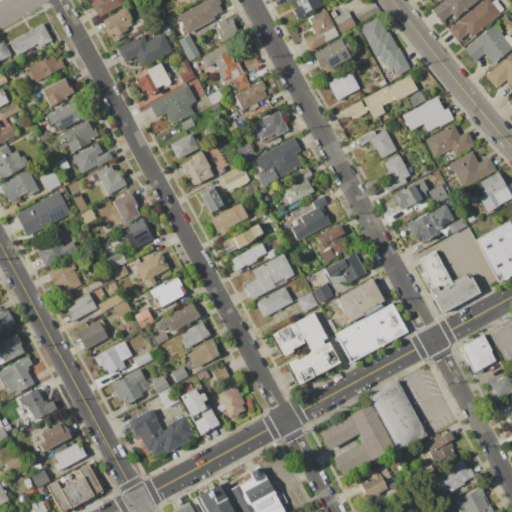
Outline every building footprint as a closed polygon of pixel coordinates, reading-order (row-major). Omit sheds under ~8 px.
[(97,12),(95,13),(89,2),(92,1),(91,0),(122,0),(124,3),(99,16),(97,12)] [(212,16),(213,19),(186,33),(176,16),(205,0),(218,0),(220,3),(218,4),(221,11),(212,16)] [(290,0),(320,0),(323,5),(297,19),(292,10),(295,8),(290,0)] [(479,0),(455,18),(452,14),(441,22),(431,9),(442,0),(479,0)] [(468,33),(457,41),(447,29),(484,0),(490,0),(492,2),(494,0),(497,0),(504,9),(500,12),(501,14),(471,37),(468,33)] [(122,33),(124,37),(114,42),(110,36),(108,37),(103,28),(105,27),(102,20),(125,7),(130,16),(127,18),(131,24),(126,27),(128,30),(122,33)] [(334,27),(338,36),(310,51),(303,38),(313,33),(311,30),(313,29),(306,18),(312,15),(313,16),(325,9),(335,27),(334,27)] [(330,12),(334,10),(337,16),(348,10),(356,26),(341,34),(330,12)] [(232,17),(236,25),(234,26),(238,32),(221,42),(214,28),(219,26),(216,22),(225,17),(226,20),(232,17)] [(379,56),(375,58),(359,27),(378,17),(387,33),(388,32),(397,48),(399,47),(410,69),(396,76),(392,69),(390,70),(385,60),(382,62),(379,56)] [(167,23),(173,34),(167,37),(161,27),(167,23)] [(9,41),(42,24),(51,40),(39,47),(38,45),(36,47),(34,44),(16,54),(9,41)] [(484,54),(474,62),(470,57),(467,56),(467,53),(463,49),(494,25),(504,37),(504,36),(505,35),(506,35),(507,35),(508,35),(509,36),(511,38),(511,48),(493,65),(484,54)] [(147,41),(163,33),(172,51),(141,67),(135,56),(124,63),(116,48),(142,33),(147,41)] [(189,34),(200,55),(189,61),(178,40),(189,34)] [(350,47),(354,55),(350,57),(350,58),(326,71),(324,66),(321,67),(313,52),(340,38),(340,39),(344,36),(348,43),(347,44),(349,48),(350,47)] [(0,41),(4,39),(12,55),(0,61),(0,41)] [(200,57),(228,42),(250,85),(238,91),(230,77),(222,81),(216,69),(218,68),(215,63),(206,68),(200,57)] [(511,53),(511,89),(504,81),(496,89),(484,76),(495,66),(496,67),(511,53)] [(56,61),(61,59),(65,67),(36,82),(34,79),(31,81),(27,72),(29,70),(28,67),(53,54),(56,61)] [(195,77),(182,83),(178,75),(184,72),(179,62),(186,59),(195,77)] [(170,81),(170,82),(169,84),(168,85),(167,86),(166,86),(164,86),(163,86),(162,85),(157,88),(158,91),(149,95),(146,90),(142,92),(135,79),(149,72),(148,69),(160,63),(164,70),(166,69),(170,76),(168,77),(170,81)] [(12,70),(16,68),(19,73),(15,75),(16,76),(10,79),(6,71),(11,69),(12,70)] [(327,83),(350,71),(360,89),(336,101),(327,83)] [(398,100),(398,101),(392,104),(391,101),(381,107),(385,113),(373,119),(362,99),(387,85),(388,86),(409,75),(417,90),(398,100)] [(66,96),(67,98),(50,107),(41,90),(64,78),(67,85),(70,83),(74,91),(66,96)] [(378,81),(384,78),(386,84),(381,87),(378,81)] [(262,81),(266,88),(264,90),(267,96),(241,110),(233,96),(262,81)] [(166,113),(156,119),(148,105),(187,84),(195,101),(189,104),(194,113),(172,125),(166,113)] [(212,105),(206,96),(218,89),(223,99),(218,102),(212,105)] [(408,97),(421,91),(426,101),(414,108),(408,97)] [(0,92),(2,96),(5,94),(9,102),(0,106),(0,92)] [(447,107),(454,120),(439,128),(438,125),(426,131),(422,124),(410,130),(402,115),(414,108),(426,101),(436,96),(443,109),(447,107)] [(54,123),(50,125),(45,115),(73,100),(83,118),(58,131),(54,123)] [(360,100),(367,112),(355,119),(349,106),(360,100)] [(0,110),(16,102),(20,110),(1,120),(0,118),(0,110)] [(251,124),(278,110),(288,129),(277,136),(274,132),(260,140),(259,137),(257,138),(254,132),(256,131),(251,124)] [(195,124),(183,131),(179,123),(191,117),(195,124)] [(89,140),(90,142),(73,152),(65,138),(60,141),(57,136),(87,119),(91,126),(93,125),(99,135),(89,140)] [(234,119),(238,127),(228,133),(223,125),(234,119)] [(0,126),(1,128),(10,124),(16,136),(0,144),(0,126)] [(451,149),(434,158),(424,139),(453,124),(459,135),(467,131),(475,146),(455,156),(451,149)] [(368,141),(361,145),(358,138),(373,130),(375,134),(385,129),(396,151),(380,159),(375,149),(373,151),(368,141)] [(28,133),(33,130),(36,135),(31,138),(28,133)] [(47,130),(51,137),(42,142),(38,135),(47,130)] [(198,147),(199,148),(176,160),(168,145),(190,133),(194,140),(197,138),(201,145),(198,147)] [(254,158),(293,137),(300,151),(296,153),(303,166),(261,188),(255,176),(259,174),(257,171),(260,170),(254,158)] [(256,155),(243,162),(236,148),(249,141),(256,155)] [(96,165),(81,173),(72,156),(97,142),(103,153),(109,150),(113,159),(97,167),(96,165)] [(0,147),(7,144),(11,153),(16,150),(20,157),(24,155),(28,164),(17,170),(18,171),(0,180),(0,147)] [(411,146),(413,150),(406,154),(404,150),(411,146)] [(193,159),(191,156),(201,151),(210,168),(209,168),(213,175),(194,186),(190,180),(192,179),(190,174),(185,177),(179,166),(193,159)] [(462,189),(448,163),(471,151),(477,163),(489,157),(496,171),(462,189)] [(390,182),(385,173),(387,172),(382,163),(398,154),(409,175),(404,178),(406,183),(387,193),(383,186),(390,182)] [(107,195),(98,180),(95,181),(94,180),(92,181),(89,176),(91,175),(90,173),(98,169),(98,171),(110,164),(113,171),(116,169),(118,173),(119,172),(126,185),(107,195)] [(219,176),(241,164),(250,180),(228,192),(219,176)] [(306,176),(300,179),(296,173),(308,167),(312,175),(307,178),(306,176)] [(0,188),(0,183),(11,178),(12,179),(28,171),(37,187),(30,190),(32,194),(24,198),(22,195),(9,202),(5,194),(3,194),(0,188)] [(63,186),(58,189),(49,193),(42,179),(56,172),(61,181),(63,186)] [(486,195),(485,195),(484,195),(483,195),(483,194),(482,194),(482,193),(482,192),(482,191),(483,190),(483,189),(479,182),(498,172),(507,188),(501,192),(502,194),(489,201),(486,195)] [(287,193),(284,188),(300,179),(306,176),(307,178),(314,192),(289,205),(284,195),(287,193)] [(63,186),(61,181),(66,178),(69,183),(63,186)] [(407,206),(405,201),(397,206),(391,195),(421,179),(427,190),(424,191),(427,195),(424,197),(425,199),(419,203),(418,200),(407,206)] [(441,184),(448,197),(434,205),(427,191),(441,184)] [(201,190),(209,185),(210,187),(214,185),(225,205),(210,213),(207,206),(205,207),(201,200),(203,200),(199,193),(202,191),(201,190)] [(58,191),(69,213),(27,236),(15,214),(58,191)] [(134,206),(140,216),(124,224),(111,201),(130,191),(137,204),(134,206)] [(261,195),(267,192),(271,200),(265,202),(261,195)] [(71,197),(80,193),(88,208),(79,212),(71,197)] [(311,202),(323,195),(326,202),(321,205),(315,208),(311,202)] [(104,200),(107,204),(100,208),(98,203),(104,200)] [(240,202),(247,217),(228,227),(230,230),(220,235),(219,232),(217,233),(209,219),(214,216),(213,213),(221,209),(223,211),(240,202)] [(321,205),(329,220),(296,238),(291,228),(300,223),(298,218),(315,208),(321,205)] [(405,224),(412,220),(413,221),(428,212),(428,214),(445,205),(453,219),(443,225),(444,226),(437,230),(439,234),(422,243),(420,238),(416,240),(413,233),(411,234),(405,224)] [(90,208),(96,219),(85,225),(80,214),(90,208)] [(270,213),(278,209),(281,215),(273,219),(270,213)] [(475,219),(469,223),(464,214),(471,210),(475,219)] [(270,213),(273,219),(279,231),(267,237),(258,220),(263,217),(267,215),(270,213)] [(290,213),(293,219),(290,221),(290,222),(280,228),(275,219),(286,214),(286,215),(290,213)] [(446,225),(461,217),(465,225),(450,234),(446,225)] [(130,232),(127,227),(144,218),(147,224),(146,225),(153,238),(132,249),(124,235),(130,232)] [(474,239),(507,221),(511,229),(511,274),(497,282),(474,239)] [(227,240),(249,228),(257,223),(262,233),(254,237),(255,238),(234,250),(231,244),(230,245),(227,240)] [(334,256),(335,257),(324,263),(319,254),(323,251),(316,237),(323,233),(322,231),(328,228),(329,229),(339,224),(343,232),(339,234),(347,249),(334,256)] [(96,232),(100,238),(94,241),(90,235),(96,232)] [(44,267),(36,251),(38,249),(36,244),(54,235),(55,238),(58,237),(63,246),(72,241),(76,250),(44,267)] [(246,266),(246,265),(235,270),(232,266),(234,265),(231,258),(261,243),(267,240),(271,246),(264,249),(266,252),(263,254),(255,258),(256,261),(246,266)] [(274,248),(278,256),(267,261),(263,254),(266,252),(274,248)] [(427,289),(418,273),(424,270),(417,258),(433,249),(452,282),(453,282),(454,285),(448,288),(446,285),(438,290),(435,285),(427,289)] [(105,259),(122,250),(128,261),(111,270),(105,259)] [(138,273),(136,274),(133,268),(135,267),(134,266),(148,259),(147,257),(152,254),(153,256),(160,252),(168,268),(152,276),(155,283),(148,287),(144,281),(142,281),(138,273)] [(283,253),(295,274),(287,278),(288,281),(265,294),(264,293),(252,299),(244,284),(256,278),(252,270),(267,261),(278,256),(283,253)] [(341,268),(337,270),(338,272),(328,277),(323,268),(342,258),(343,259),(355,253),(366,273),(346,283),(342,276),(344,274),(341,268)] [(52,281),(51,281),(46,272),(70,259),(75,268),(73,269),(81,284),(60,295),(52,281)] [(123,265),(128,273),(115,280),(111,272),(123,265)] [(113,281),(107,284),(102,287),(97,278),(109,272),(113,281)] [(479,292),(470,276),(467,278),(465,275),(453,282),(454,285),(448,288),(446,285),(438,290),(435,285),(427,289),(440,313),(479,292)] [(156,298),(154,299),(149,291),(163,283),(164,285),(177,278),(185,294),(161,307),(156,298)] [(362,315),(348,323),(335,298),(372,279),(382,298),(384,296),(386,301),(380,304),(381,306),(363,316),(362,315)] [(113,281),(118,289),(111,293),(107,284),(113,281)] [(312,290),(325,283),(332,296),(319,303),(312,290)] [(254,302),(284,286),(292,301),(262,317),(254,302)] [(65,314),(68,312),(64,305),(87,292),(96,308),(69,323),(65,314)] [(125,300),(112,307),(102,312),(97,304),(120,292),(125,300)] [(310,292),(317,305),(303,312),(296,299),(310,292)] [(112,307),(125,300),(131,311),(118,318),(112,307)] [(175,330),(174,329),(172,330),(169,325),(165,328),(160,319),(191,302),(195,308),(197,307),(201,316),(175,330)] [(390,303),(406,332),(349,363),(333,333),(390,303)] [(133,315),(147,308),(153,320),(140,327),(133,315)] [(0,312),(7,309),(14,323),(11,325),(12,328),(6,331),(4,328),(0,330),(3,335),(0,336),(0,312)] [(298,384),(287,363),(296,358),(297,360),(308,354),(307,353),(310,352),(305,342),(292,348),(294,350),(284,356),(282,352),(280,353),(272,338),(273,337),(272,335),(312,313),(326,338),(322,340),(324,344),(328,342),(339,362),(298,384)] [(81,342),(75,332),(97,320),(107,338),(85,349),(84,348),(83,349),(79,343),(81,342)] [(180,340),(182,339),(179,333),(201,321),(204,327),(206,327),(210,335),(184,349),(180,340)] [(165,332),(168,338),(156,345),(155,343),(156,342),(154,338),(165,332)] [(0,342),(16,334),(21,343),(19,344),(24,352),(0,364),(0,342)] [(482,334),(491,350),(489,351),(494,361),(472,373),(458,347),(482,334)] [(187,353),(212,340),(219,354),(194,367),(193,365),(188,367),(183,358),(188,356),(187,353)] [(101,365),(99,367),(93,356),(99,353),(100,354),(124,341),(131,355),(122,360),(124,364),(122,365),(124,367),(117,371),(116,369),(108,373),(106,369),(104,370),(101,365)] [(133,359),(148,351),(152,359),(137,367),(133,359)] [(0,380),(0,370),(27,356),(31,363),(27,366),(29,369),(26,370),(33,383),(15,393),(14,390),(9,393),(3,381),(1,382),(0,380)] [(211,370),(222,364),(230,377),(218,383),(211,370)] [(171,372),(183,366),(188,376),(176,382),(171,372)] [(126,374),(139,368),(145,379),(136,383),(142,395),(124,405),(122,399),(119,401),(111,386),(114,384),(113,383),(127,376),(126,374)] [(196,374),(205,369),(209,376),(205,379),(204,377),(199,379),(196,374)] [(505,375),(508,379),(511,377),(511,396),(499,403),(488,383),(505,375)] [(157,393),(152,383),(164,377),(169,387),(157,393)] [(367,396),(396,381),(425,435),(396,451),(394,447),(371,404),(367,396)] [(217,406),(222,403),(217,394),(234,385),(244,403),(242,404),(245,410),(230,418),(226,409),(220,412),(217,406)] [(157,393),(169,387),(171,386),(180,401),(165,408),(157,393)] [(18,398),(36,388),(43,401),(45,400),(47,403),(51,400),(56,409),(34,420),(26,403),(21,405),(18,398)] [(217,416),(221,423),(200,435),(179,396),(194,388),(198,395),(202,392),(206,399),(202,402),(204,406),(208,404),(215,417),(217,416)] [(394,447),(371,404),(364,408),(359,408),(356,411),(318,432),(327,450),(358,434),(361,441),(331,457),(341,476),(394,447)] [(162,431),(167,428),(166,425),(183,415),(193,434),(188,437),(190,440),(166,453),(164,450),(153,456),(150,450),(147,452),(139,436),(136,437),(127,422),(151,409),(157,419),(156,420),(162,431)] [(2,427),(5,432),(11,428),(8,423),(7,424),(4,426),(2,427)] [(40,434),(59,423),(60,426),(63,424),(64,427),(65,427),(71,437),(43,452),(38,443),(43,440),(40,434)] [(0,428),(2,427),(5,432),(8,437),(0,441),(0,428)] [(425,443),(433,439),(432,438),(438,435),(438,436),(449,430),(453,438),(449,440),(453,447),(451,448),(455,456),(446,460),(444,457),(439,460),(437,456),(431,459),(427,452),(429,451),(425,443)] [(53,455),(76,443),(78,447),(81,446),(86,455),(61,469),(60,468),(56,471),(53,465),(57,463),(53,455)] [(5,462),(17,455),(23,466),(11,473),(5,462)] [(434,478),(451,469),(450,467),(462,460),(467,469),(470,468),(474,476),(463,482),(465,484),(448,492),(447,490),(442,493),(434,478)] [(60,511),(46,487),(56,481),(60,489),(82,477),(77,469),(87,464),(104,492),(96,496),(94,493),(92,494),(93,495),(70,509),(69,507),(67,508),(68,510),(65,511),(60,511)] [(31,475),(43,468),(49,481),(37,487),(31,475)] [(202,511),(194,497),(225,480),(231,489),(252,478),(249,472),(257,468),(260,473),(263,472),(285,511),(202,511)] [(359,484),(368,479),(366,475),(377,470),(386,488),(378,492),(380,495),(375,497),(374,494),(366,498),(359,484)] [(22,481),(29,478),(34,488),(28,492),(22,481)] [(388,485),(395,481),(397,486),(391,490),(388,485)] [(0,484),(3,490),(4,489),(6,492),(4,493),(8,499),(0,503),(0,484)] [(456,499),(479,487),(493,511),(460,511),(458,508),(460,507),(456,499)] [(34,511),(30,503),(40,498),(46,510),(43,511),(34,511)] [(172,511),(188,503),(192,511),(172,511)]
